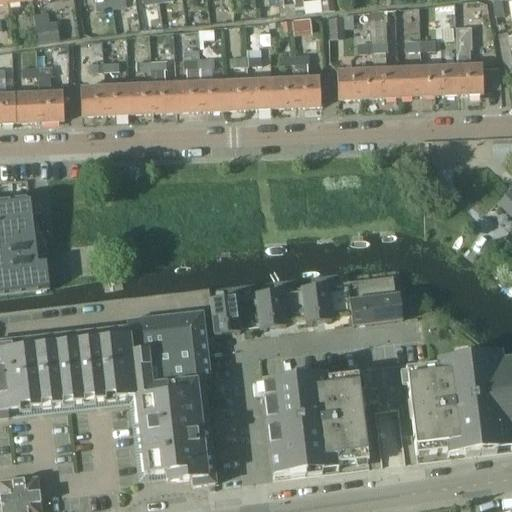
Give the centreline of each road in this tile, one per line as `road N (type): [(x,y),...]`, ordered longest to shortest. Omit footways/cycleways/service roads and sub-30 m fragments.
road 1 (residential): [(0,148),(511,128)]
road 2 (residential): [(427,341),(237,362),(254,511)]
road 3 (tertiary): [(284,511),(511,477)]
road 4 (residential): [(0,324),(201,306)]
